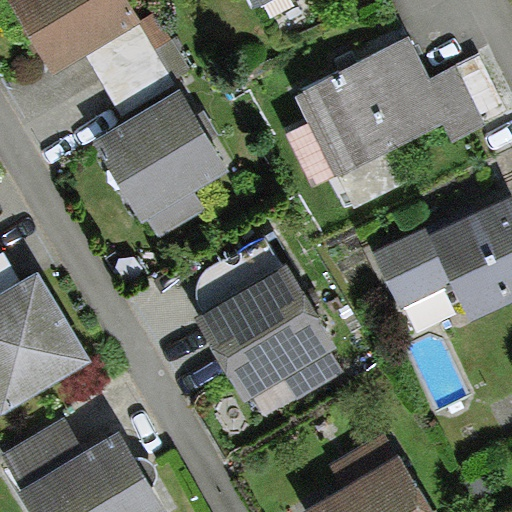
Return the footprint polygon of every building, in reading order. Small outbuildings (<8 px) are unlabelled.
[(9,0),(55,74),(87,54),(141,23),(140,21),(127,0),(9,0)] [(261,4),(259,0),(248,0),(252,8),(261,4)] [(158,11),(140,21),(141,23),(153,46),(172,36),(158,11)] [(98,76),(153,46),(141,23),(87,54),(98,76)] [(172,36),(153,46),(173,80),(190,71),(172,36)] [(408,36),(303,91),(305,93),(297,97),(309,123),(335,176),(336,177),(338,176),(344,173),(345,176),(395,151),(444,127),(452,143),(486,127),(483,120),(456,66),(431,80),(408,36)] [(153,46),(98,76),(124,123),(180,93),(173,80),(153,46)] [(479,55),(456,66),(483,120),(506,109),(479,55)] [(124,123),(94,142),(143,223),(147,220),(158,239),(206,211),(195,193),(230,172),(180,90),(180,93),(124,123)] [(313,187),(335,176),(309,123),(287,134),(313,187)] [(344,173),(338,176),(355,209),(410,181),(395,151),(345,176),(344,173)] [(511,196),(429,235),(453,285),(471,323),(511,302),(511,196)] [(429,235),(426,228),(372,253),(399,310),(453,285),(429,235)] [(203,314),(283,267),(266,239),(204,271),(200,277),(197,284),(196,293),(196,300),(198,306),(203,314)] [(0,254),(0,294),(22,281),(4,252),(0,254)] [(203,314),(196,318),(246,403),(286,380),(332,352),(338,349),(288,264),(283,267),(203,314)] [(0,294),(0,411),(2,415),(91,361),(37,272),(22,281),(0,294)] [(345,373),(332,352),(286,380),(299,401),(345,373)] [(2,452),(22,488),(84,451),(65,417),(2,452)] [(22,488),(19,491),(31,511),(166,511),(117,431),(84,451),(22,488)] [(346,487),(304,511),(432,511),(385,433),(332,465),(346,487)]
